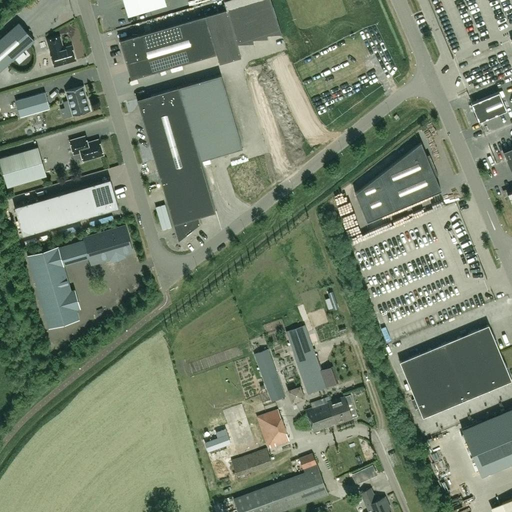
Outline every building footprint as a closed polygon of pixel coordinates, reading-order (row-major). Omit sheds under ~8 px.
[(138,35),(119,40),(125,59),(125,60),(130,78),(130,79),(217,54),(219,63),(241,57),(237,44),(254,43),(252,39),(267,38),(266,35),(281,34),(270,0),(226,0),(224,1),(227,9),(205,15),(138,35)] [(164,0),(122,0),(127,15),(166,4),(164,0)] [(0,70),(34,41),(18,23),(0,38),(0,70)] [(54,66),(75,60),(71,46),(63,48),(60,36),(47,40),(51,52),(50,52),(54,66)] [(161,182),(178,242),(200,225),(198,217),(215,212),(200,159),(242,147),(221,74),(179,86),(137,99),(161,182)] [(73,116),(90,111),(83,86),(66,91),(73,116)] [(50,108),(45,92),(15,101),(20,117),(50,108)] [(499,92),(471,104),(479,122),(506,110),(499,92)] [(83,160),(103,155),(98,139),(87,143),(85,136),(70,140),(74,154),(81,152),(83,160)] [(426,155),(421,142),(355,193),(367,221),(441,190),(435,176),(438,175),(429,154),(426,155)] [(0,157),(0,161),(8,187),(46,176),(38,147),(0,157)] [(511,148),(503,152),(511,174),(511,190),(507,193),(507,194),(508,193),(510,197),(509,198),(510,198),(511,201),(511,148)] [(113,190),(110,179),(14,207),(23,235),(101,213),(119,208),(113,190)] [(85,239),(90,257),(92,263),(111,257),(112,260),(122,257),(122,254),(131,251),(124,227),(85,239)] [(63,265),(58,248),(58,247),(28,256),(49,327),(78,319),(76,309),(79,308),(74,290),(70,291),(63,265)] [(306,325),(285,332),(307,394),(327,387),(336,384),(330,368),(321,371),(315,353),(306,325)] [(399,361),(411,389),(422,417),(511,380),(488,325),(399,361)] [(271,401),(286,396),(268,349),(254,354),(271,401)] [(299,387),(290,390),(294,400),(302,396),(299,387)] [(313,432),(352,419),(345,397),(332,401),(330,397),(314,402),(316,407),(306,410),(313,432)] [(511,407),(462,429),(481,476),(511,462),(511,407)] [(278,408),(256,416),(267,448),(289,441),(278,408)] [(419,427),(425,438),(433,434),(427,422),(419,427)] [(270,452),(234,465),(236,472),(247,469),(248,472),(274,463),(270,452)] [(233,499),(238,511),(278,511),(328,494),(312,453),(299,458),(304,472),(233,499)] [(372,511),(389,511),(387,506),(389,505),(385,497),(376,501),(371,488),(361,493),(368,510),(371,509),(372,511)] [(511,511),(511,498),(501,503),(505,511),(511,511)]
